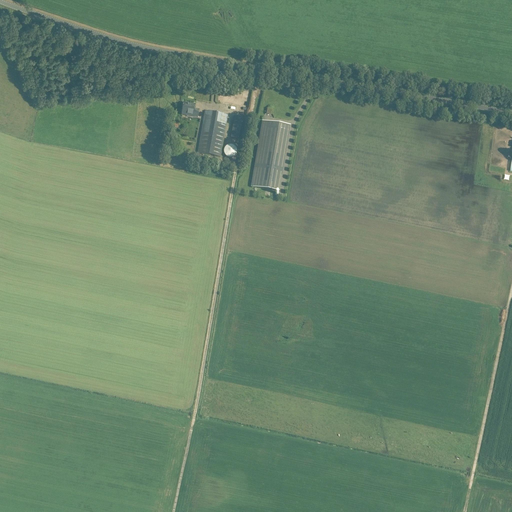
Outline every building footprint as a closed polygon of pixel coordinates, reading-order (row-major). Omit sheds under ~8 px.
[(183,107),(182,112),(186,113),(186,115),(190,116),(190,113),(193,114),(193,116),(198,117),(199,110),(195,109),(195,106),(191,105),(190,105),(188,105),(188,104),(184,103),(184,106),(183,106),(183,107)] [(198,153),(216,156),(221,157),(228,115),(205,111),(198,153)] [(235,116),(231,138),(238,139),(242,118),(235,116)] [(251,187),(279,192),(291,126),(262,121),(251,187)] [(228,157),(230,158),(233,157),(235,156),(236,154),(237,151),(236,149),(234,147),(232,146),(230,145),(228,146),(226,147),(224,149),(224,152),(224,154),(226,156),(228,157)]
